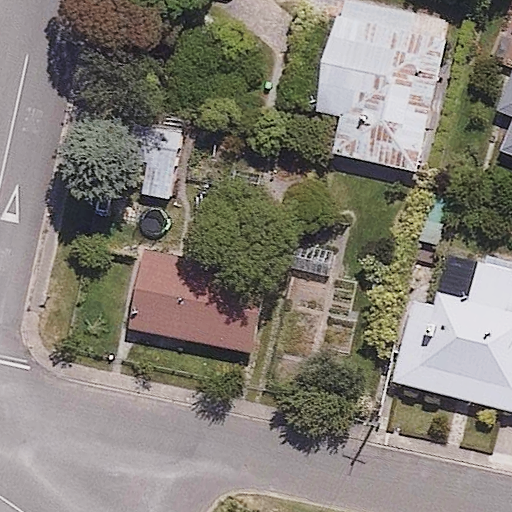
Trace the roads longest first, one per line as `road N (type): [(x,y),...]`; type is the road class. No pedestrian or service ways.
road 1 (residential): [(511,507),(251,452),(0,422)]
road 2 (residential): [(40,0),(0,184)]
